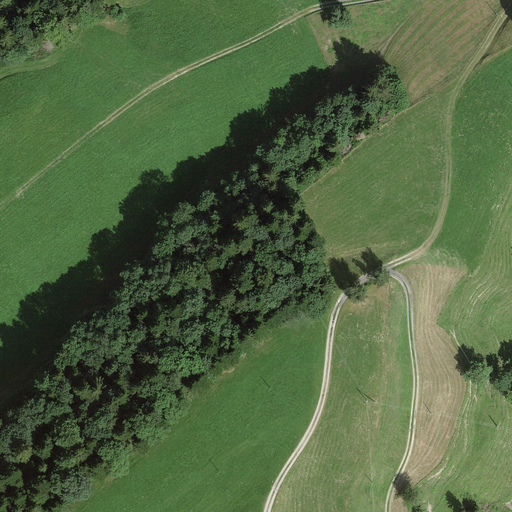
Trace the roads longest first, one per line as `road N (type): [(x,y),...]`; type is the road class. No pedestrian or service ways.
road 1 (track): [(388,511),(411,442),(417,378),(408,293),(398,276),(383,271),(339,302),(318,415),(268,511)]
road 2 (track): [(0,212),(114,115),(175,76),(324,7),(365,0)]
road 3 (track): [(383,271),(427,247),(443,224),(455,96),(511,7)]
